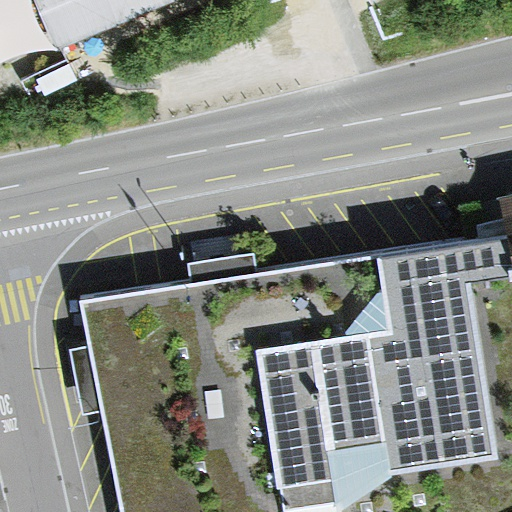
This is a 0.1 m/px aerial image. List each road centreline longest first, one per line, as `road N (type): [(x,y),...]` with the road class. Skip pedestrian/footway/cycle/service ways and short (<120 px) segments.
road 1 (primary): [(511,87),(0,188)]
road 2 (unclassified): [(36,511),(0,332)]
